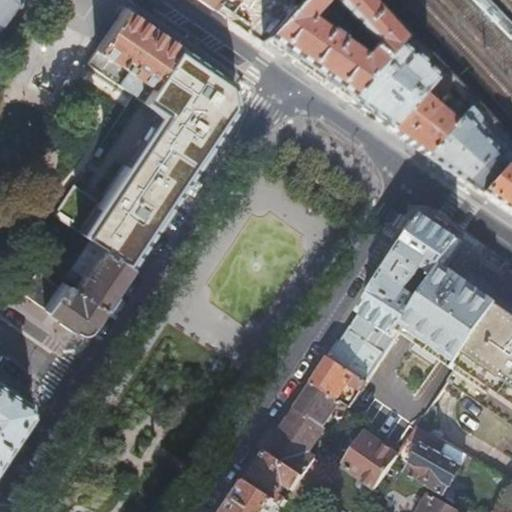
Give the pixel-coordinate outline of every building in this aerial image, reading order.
[(0,0),(0,28),(18,0),(0,0)] [(357,0),(302,0),(296,7),(264,43),(305,72),(348,101),(397,44),(357,0)] [(150,24),(122,6),(85,61),(107,77),(121,57),(126,59),(123,64),(128,67),(120,77),(116,75),(112,80),(140,99),(177,43),(150,24)] [(367,115),(389,130),(420,94),(424,90),(436,75),(425,64),(421,68),(406,55),(411,50),(401,39),(397,44),(348,101),(367,115)] [(177,43),(140,99),(155,110),(101,197),(75,180),(55,212),(91,234),(90,236),(104,246),(130,263),(168,206),(211,140),(235,103),(230,79),(218,71),(206,63),(177,43)] [(433,98),(445,84),(436,75),(424,90),(433,98)] [(389,130),(426,156),(454,123),(420,94),(389,130)] [(455,176),(464,182),(499,143),(467,108),(454,123),(426,156),(455,176)] [(476,190),(480,193),(511,157),(499,143),(464,182),(476,190)] [(511,157),(480,193),(511,214),(511,157)] [(443,266),(460,240),(423,215),(376,286),(329,357),(367,381),(403,326),(443,266)] [(86,272),(104,246),(90,236),(73,263),(84,271),(86,272)] [(60,283),(45,306),(75,327),(90,325),(110,294),(130,263),(104,246),(86,272),(84,271),(74,286),(63,278),(60,283)] [(459,365),(500,305),(443,266),(403,326),(459,365)] [(37,268),(22,290),(45,306),(60,283),(37,268)] [(511,313),(500,305),(459,365),(448,381),(504,420),(511,425),(511,313)] [(367,381),(329,357),(318,375),(313,383),(340,400),(342,402),(353,385),(361,390),(367,381)] [(0,458),(18,431),(29,414),(26,397),(0,380),(0,458)] [(340,400),(313,383),(301,401),(296,408),(323,425),(340,400)] [(304,476),(315,460),(316,458),(308,453),(325,427),(323,425),(296,408),(287,422),(267,452),(304,476)] [(391,465),(442,495),(449,484),(451,485),(469,454),(419,424),(410,437),(403,448),(399,454),(391,465)] [(343,466),(375,488),(391,465),(399,454),(382,443),(366,432),(343,466)] [(387,436),(382,443),(399,454),(403,448),(387,436)] [(276,501),(284,506),(289,499),(281,494),(286,485),(295,490),(304,476),(267,452),(254,472),(247,482),(276,501)] [(295,490),(291,496),(308,507),(332,472),(315,460),(304,476),(295,490)] [(268,511),(276,501),(247,482),(228,511),(268,511)] [(458,511),(430,496),(419,511),(458,511)]
